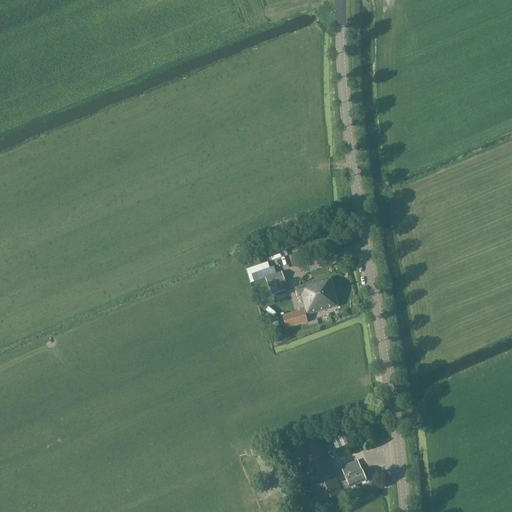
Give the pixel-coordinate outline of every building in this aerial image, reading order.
[(268,278),(269,284),(286,280),(283,270),(275,272),(273,267),(251,275),(254,283),(268,278)] [(306,315),(337,307),(330,279),(294,287),(297,299),(302,297),(306,315)] [(286,329),(308,323),(304,310),(283,315),(286,329)] [(339,434),(328,435),(329,447),(340,446),(339,434)] [(305,469),(327,459),(317,436),(291,447),(301,470),(305,469)] [(327,459),(305,469),(319,503),(342,494),(327,459)] [(346,481),(339,484),(342,492),(367,482),(362,470),(357,460),(341,467),(346,481)]
